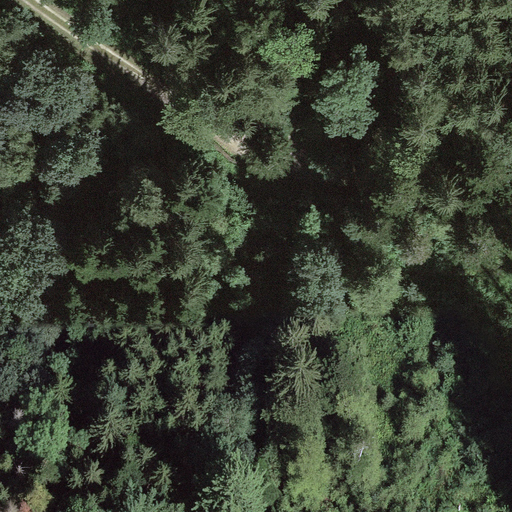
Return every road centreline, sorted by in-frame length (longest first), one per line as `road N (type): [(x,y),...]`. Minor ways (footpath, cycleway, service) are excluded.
road 1 (track): [(37,0),(262,160),(330,179),(386,153),(399,129),(396,54),(376,0)]
road 2 (track): [(170,95),(252,194),(345,241),(464,275),(511,257)]
